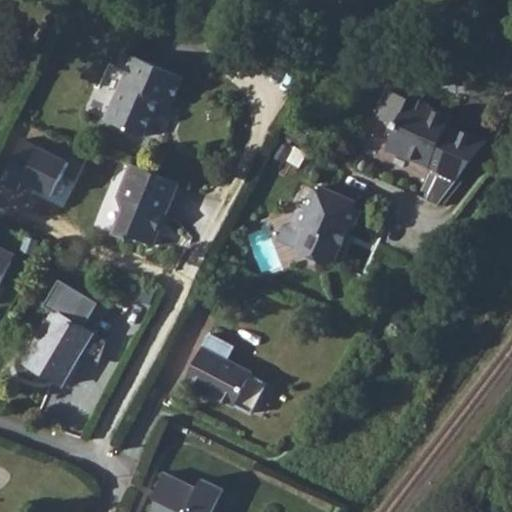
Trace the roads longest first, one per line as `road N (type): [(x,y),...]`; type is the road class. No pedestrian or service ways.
road 1 (unknown): [(91,456),(228,195),(272,89)]
road 2 (residential): [(0,428),(104,464),(114,481),(102,511)]
